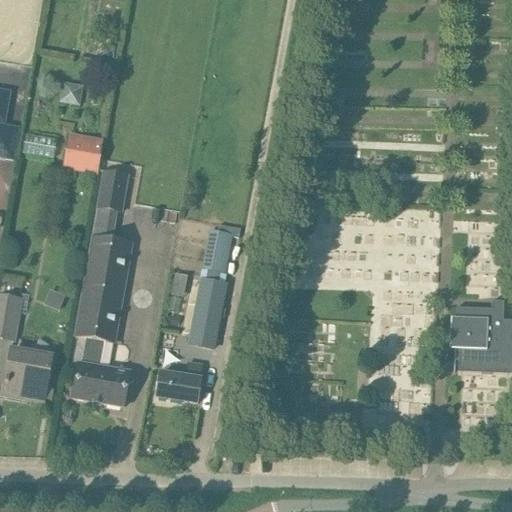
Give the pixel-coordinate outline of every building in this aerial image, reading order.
[(103,21),(102,30),(112,32),(113,23),(103,21)] [(103,46),(101,57),(112,59),(114,48),(103,46)] [(82,87),(62,83),(58,103),(78,107),(82,87)] [(0,160),(12,162),(17,131),(3,128),(8,94),(0,92),(0,160)] [(56,140),(25,135),(21,154),(53,160),(56,140)] [(62,172),(95,178),(102,142),(68,136),(62,172)] [(102,174),(96,212),(116,215),(122,216),(128,178),(102,174)] [(208,233),(201,271),(204,271),(203,281),(217,284),(218,281),(219,274),(223,275),(229,239),(238,240),(239,230),(217,226),(216,234),(208,233)] [(78,367),(72,400),(120,409),(124,389),(131,384),(120,368),(113,373),(98,370),(103,344),(113,346),(130,247),(111,244),(91,240),(73,339),(85,341),(80,367),(78,367)] [(186,278),(173,275),(169,297),(182,299),(186,278)] [(199,281),(186,347),(213,352),(226,286),(217,284),(203,281),(199,281)] [(63,300),(47,294),(41,309),(57,316),(63,300)] [(0,341),(13,344),(20,302),(0,298),(0,341)] [(179,300),(169,298),(166,313),(176,315),(179,300)] [(452,352),(452,374),(454,375),(454,363),(457,363),(457,375),(510,377),(511,328),(511,323),(501,323),(502,304),(490,304),(489,312),(454,310),(454,321),(449,321),(447,352),(452,352)] [(167,320),(166,328),(177,330),(178,322),(167,320)] [(177,352),(162,349),(159,365),(175,367),(177,352)] [(9,354),(1,398),(41,405),(49,361),(9,354)] [(159,375),(155,400),(195,406),(202,367),(186,364),(184,379),(159,375)]
